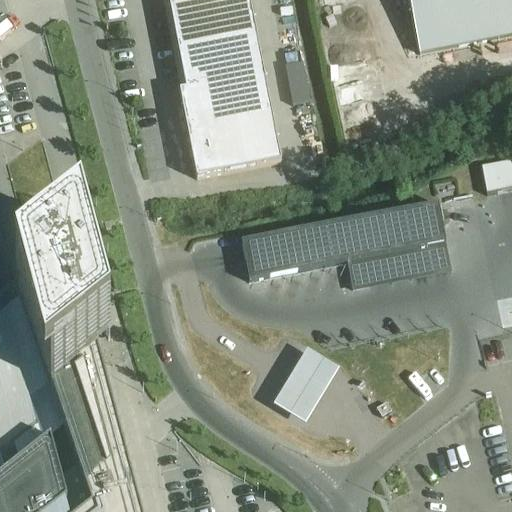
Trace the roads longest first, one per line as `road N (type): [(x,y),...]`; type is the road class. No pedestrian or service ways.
road 1 (residential): [(330,504),(191,400),(171,365),(73,0)]
road 2 (unknown): [(179,190),(306,169),(310,146),(283,0)]
road 3 (residential): [(330,504),(461,391),(485,382)]
road 4 (unknown): [(427,511),(424,472),(463,449),(480,462),(492,505)]
